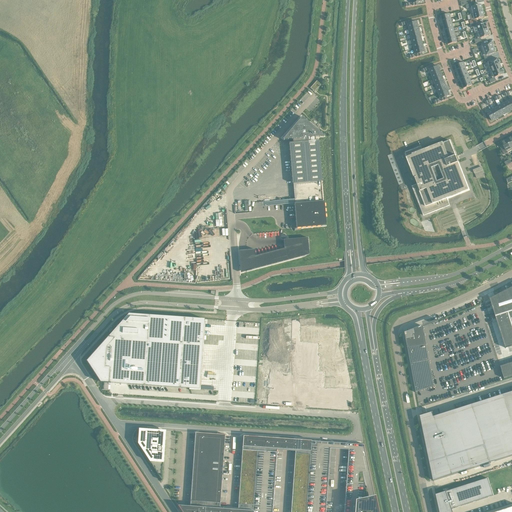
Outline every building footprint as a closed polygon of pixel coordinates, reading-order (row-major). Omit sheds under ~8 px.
[(469,4),(465,5),(466,9),(469,8),(471,14),(483,11),(481,5),(472,7),(471,4),(469,4)] [(471,20),(469,21),(470,24),(476,23),(475,19),(484,17),(484,15),(484,14),(484,12),(483,12),(483,11),(471,14),(470,14),(471,20)] [(476,23),(470,24),(471,28),(473,27),(475,33),(476,33),(487,30),(486,23),(477,26),(476,23)] [(478,39),(474,40),(475,43),(479,42),(481,41),(480,38),(489,36),(489,33),(489,32),(489,30),(488,30),(487,30),(476,33),(478,39)] [(481,41),(479,42),(480,46),(482,51),(494,47),(492,42),(483,45),(481,41)] [(494,47),(482,51),(484,56),(485,60),(487,59),(486,56),(495,52),(495,51),(496,50),(495,48),(494,48),(494,47)] [(487,59),(485,60),(486,63),(488,68),(500,64),(499,63),(500,63),(500,62),(499,60),(498,60),(498,58),(488,62),(487,59)] [(464,62),(455,66),(457,70),(466,67),(464,62)] [(500,64),(488,68),(490,73),(502,69),(500,64)] [(430,70),(429,70),(430,75),(440,71),(438,66),(432,69),(430,70)] [(492,79),(489,80),(490,83),(496,81),(495,78),(504,74),(503,72),(504,72),(503,69),(502,69),(490,73),(492,79)] [(440,71),(430,75),(432,80),(442,76),(440,71)] [(442,76),(432,80),(434,84),(444,81),(442,76)] [(444,81),(434,84),(436,89),(446,85),(444,81)] [(471,81),(462,84),(463,89),(472,85),(471,81)] [(446,85),(436,89),(438,94),(447,90),(446,85)] [(447,90),(438,94),(440,99),(441,99),(443,98),(449,95),(447,90)] [(505,102),(501,104),(506,113),(510,111),(505,102)] [(501,104),(496,107),(501,116),(506,113),(501,104)] [(496,107),(492,109),(497,118),(501,116),(496,107)] [(492,109),(487,112),(492,121),(497,118),(492,109)] [(325,136),(322,134),(302,117),(282,140),(292,139),(292,143),(289,143),(292,184),(322,181),(319,140),(315,141),(315,137),(325,136)] [(260,149),(267,141),(264,139),(258,146),(260,149)] [(511,150),(511,149),(507,140),(502,143),(502,144),(499,145),(502,152),(505,150),(507,153),(511,150)] [(469,190),(458,163),(450,141),(423,151),(421,147),(405,153),(417,184),(412,186),(424,215),(450,205),(447,199),(464,192),(469,190)] [(485,174),(482,167),(473,171),(476,178),(485,174)] [(324,201),(323,201),(294,204),(296,228),(326,226),(324,201)] [(309,250),(309,249),(308,238),(284,240),(285,248),(255,256),(255,250),(239,251),(240,267),(240,268),(241,269),(241,270),(242,271),(243,271),(244,271),(245,272),(246,271),(304,256),(305,255),(306,255),(307,254),(308,253),(308,252),(308,251),(309,250)] [(511,287),(489,299),(505,348),(511,346),(511,362),(500,366),(504,379),(511,376),(511,287)] [(91,357),(87,361),(100,382),(108,382),(108,383),(129,384),(184,388),(199,389),(203,334),(203,324),(204,324),(204,319),(184,318),(148,315),(128,314),(107,338),(90,356),(91,357)] [(423,325),(404,332),(408,351),(415,392),(434,386),(423,325)] [(301,326),(300,341),(321,343),(321,348),(320,347),(319,353),(320,353),(319,370),(325,370),(324,386),(329,387),(329,386),(330,386),(330,387),(339,387),(340,386),(344,386),(344,388),(352,388),(344,348),(338,349),(340,328),(301,326)] [(433,412),(420,416),(420,417),(421,417),(426,432),(423,433),(433,481),(511,455),(511,391),(435,416),(433,412)] [(165,431),(139,429),(138,443),(162,481),(165,431)] [(190,507),(178,506),(181,511),(272,511),(277,450),(295,451),(290,511),(325,511),(330,448),(330,442),(318,441),(315,441),(314,441),(303,440),(301,440),(300,440),(296,440),(295,440),(292,440),(282,439),(278,439),(273,438),(268,438),(248,436),(243,436),(238,511),(219,509),(225,435),(217,434),(205,433),(195,433),(190,507)] [(379,511),(364,444),(349,443),(344,511),(379,511)] [(487,478),(436,495),(439,511),(452,511),(452,509),(493,496),(487,478)]
